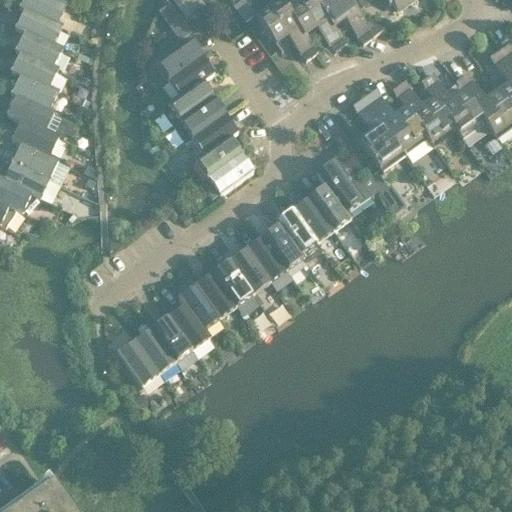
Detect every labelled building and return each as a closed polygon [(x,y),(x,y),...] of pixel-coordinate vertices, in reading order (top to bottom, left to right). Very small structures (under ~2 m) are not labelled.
[(56,29),(65,12),(40,0),(24,0),(19,12),(60,32),(61,31),(56,29)] [(40,0),(65,12),(65,11),(56,7),(59,0),(40,0)] [(169,0),(186,23),(203,10),(195,0),(169,0)] [(281,8),(282,7),(276,0),(274,0),(252,16),(275,48),(286,40),(305,66),(317,57),(304,39),(304,40),(281,8)] [(291,0),(282,7),(281,8),(304,40),(304,39),(315,32),(334,58),(346,49),(333,31),(332,31),(310,0),(291,0)] [(374,41),(367,30),(345,0),(310,0),(332,31),(333,31),(344,23),(362,49),(374,41)] [(363,0),(356,0),(350,5),(356,14),(368,7),(363,0)] [(417,0),(370,0),(372,3),(375,0),(385,0),(396,15),(417,0)] [(52,50),(60,32),(19,12),(19,13),(23,16),(15,33),(61,55),(61,54),(52,50)] [(179,22),(169,29),(179,43),(189,36),(179,22)] [(374,25),(367,30),(374,41),(382,35),(374,25)] [(52,72),(61,55),(15,33),(14,34),(23,38),(15,56),(56,75),(57,74),(52,72)] [(155,68),(168,85),(201,62),(189,44),(155,68)] [(511,45),(501,54),(511,69),(511,45)] [(507,88),(496,96),(511,117),(511,69),(501,54),(489,62),(507,88)] [(48,93),(56,75),(15,56),(15,57),(19,59),(11,76),(57,98),(57,97),(48,93)] [(79,57),(77,62),(86,66),(88,61),(79,57)] [(213,78),(201,62),(168,85),(179,101),(167,110),(167,111),(213,78)] [(48,116),(57,98),(11,76),(10,77),(19,81),(11,99),(52,119),(53,118),(48,116)] [(214,79),(213,78),(167,111),(161,115),(173,132),(213,103),(201,88),(214,79)] [(461,145),(484,128),(485,128),(462,96),(461,96),(451,104),(432,78),(420,87),(433,105),(433,104),(456,136),(461,145)] [(454,86),(461,96),(462,96),(485,128),(484,128),(496,144),(511,132),(511,117),(496,96),(485,104),(467,78),(454,86)] [(83,81),(80,86),(87,89),(89,84),(83,81)] [(433,153),(456,136),(433,104),(433,105),(422,112),(404,86),(392,95),(404,113),(405,112),(427,144),(433,153)] [(405,160),(427,144),(405,112),(404,113),(394,120),(375,94),(364,102),(405,160)] [(44,136),(52,119),(11,99),(11,100),(15,102),(7,120),(57,144),(58,143),(44,136)] [(80,102),(77,108),(86,112),(89,106),(80,102)] [(382,177),(405,160),(364,102),(352,111),(371,137),(359,145),(382,177)] [(225,120),(213,103),(173,132),(185,148),(191,144),(225,120)] [(49,162),(57,144),(7,120),(6,121),(20,127),(11,144),(57,167),(58,166),(49,162)] [(236,137),(225,120),(191,144),(202,159),(194,165),(195,166),(236,137)] [(237,137),(236,137),(195,166),(207,183),(240,159),(229,143),(237,137)] [(48,185),(57,167),(11,144),(11,145),(20,150),(11,168),(48,185)] [(500,153),(493,158),(495,162),(502,163),(505,161),(500,153)] [(253,177),(240,159),(207,183),(200,187),(212,203),(218,199),(219,200),(253,177)] [(337,170),(347,184),(357,177),(347,163),(337,170)] [(185,164),(177,171),(180,176),(189,170),(185,164)] [(334,166),(317,179),(349,224),(350,224),(346,218),(371,200),(360,186),(360,185),(352,190),(347,184),(337,170),(334,166)] [(0,185),(39,204),(48,185),(11,168),(3,185),(0,183),(0,185)] [(87,169),(83,177),(96,184),(96,174),(87,169)] [(376,176),(370,180),(378,195),(379,197),(387,192),(376,176)] [(333,236),(349,224),(317,179),(316,179),(325,191),(309,203),(333,236)] [(370,179),(360,186),(371,200),(378,195),(370,180),(370,179)] [(88,183),(84,190),(91,193),(95,186),(88,183)] [(0,207),(22,218),(30,201),(39,205),(39,204),(0,185),(0,207)] [(316,248),(333,236),(309,203),(292,214),(316,248)] [(21,219),(22,218),(0,207),(0,228),(7,212),(21,219)] [(322,256),(316,248),(292,214),(276,226),(302,264),(305,268),(322,256)] [(179,220),(185,229),(192,224),(186,216),(179,220)] [(286,276),(302,264),(276,226),(275,227),(278,231),(262,242),(286,276)] [(269,288),(286,276),(262,242),(245,254),(269,288)] [(252,300),(269,288),(245,254),(229,266),(252,300)] [(235,312),(252,300),(229,266),(212,279),(235,312)] [(219,324),(235,312),(212,279),(195,290),(219,324)] [(203,335),(219,324),(195,290),(178,302),(208,343),(209,343),(203,335)] [(191,355),(208,343),(178,302),(177,303),(183,311),(167,322),(191,355)] [(175,367),(191,355),(167,322),(151,334),(175,367)] [(158,379),(175,367),(151,334),(134,346),(158,379)] [(141,391),(158,379),(134,346),(117,358),(141,391)] [(69,511),(52,488),(18,511),(69,511)]
